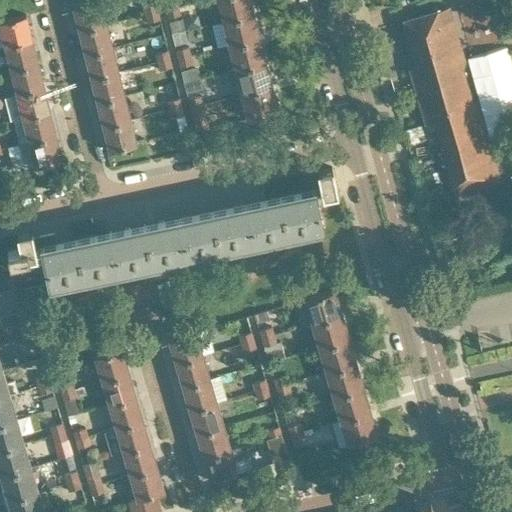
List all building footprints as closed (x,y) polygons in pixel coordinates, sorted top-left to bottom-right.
[(94,0),(73,5),(79,29),(106,23),(114,21),(109,0),(94,0)] [(166,0),(164,1),(166,8),(179,5),(177,0),(166,0)] [(249,0),(217,0),(223,20),(253,13),(249,0)] [(144,13),(157,10),(155,2),(142,5),(144,13)] [(166,8),(168,16),(181,13),(179,5),(166,8)] [(434,121),(455,193),(498,181),(478,114),(482,113),(481,109),(477,110),(477,109),(470,102),(461,72),(463,60),(447,7),(404,19),(418,65),(410,67),(426,123),(434,121)] [(159,18),(157,10),(144,13),(146,21),(159,18)] [(253,13),(223,20),(229,45),(259,37),(253,13)] [(0,20),(0,24),(5,45),(32,38),(26,14),(0,20)] [(182,19),(169,22),(172,33),(185,30),(182,19)] [(85,53),(112,47),(106,23),(79,29),(85,53)] [(185,30),(172,33),(175,45),(188,42),(185,30)] [(259,37),(229,45),(235,69),(265,62),(259,37)] [(38,62),(32,38),(5,45),(11,69),(38,62)] [(511,57),(509,45),(468,55),(489,134),(511,128),(511,126),(510,118),(511,117),(511,57)] [(91,77),(118,71),(112,47),(85,53),(91,77)] [(176,50),(178,58),(191,54),(189,47),(176,50)] [(156,61),(169,58),(167,50),(155,53),(156,61)] [(191,54),(178,58),(180,65),(193,62),(191,54)] [(171,66),(169,58),(156,61),(158,69),(171,66)] [(38,62),(11,69),(17,93),(44,86),(38,62)] [(265,62),(235,69),(242,94),(272,87),(265,62)] [(197,67),(181,71),(184,82),(200,78),(197,67)] [(97,102),(124,95),(118,71),(91,77),(97,102)] [(200,78),(184,82),(187,93),(203,89),(200,78)] [(17,93),(5,96),(11,120),(14,120),(50,110),(44,86),(17,93)] [(272,87),(242,94),(248,119),(278,111),(272,87)] [(103,126),(130,119),(124,95),(97,102),(103,126)] [(188,98),(190,107),(203,104),(201,95),(188,98)] [(182,106),(180,97),(166,101),(169,109),(182,106)] [(192,115),(205,112),(203,104),(190,107),(192,115)] [(182,106),(169,109),(171,117),(175,116),(184,114),(182,106)] [(50,110),(14,120),(19,143),(29,141),(56,135),(50,110)] [(109,150),(136,143),(130,119),(103,126),(109,150)] [(19,143),(25,168),(35,165),(62,159),(56,135),(29,141),(19,143)] [(17,233),(17,234),(20,248),(7,251),(10,261),(43,254),(49,282),(48,283),(48,284),(324,226),(321,212),(327,211),(323,195),(337,192),(332,166),(331,167),(331,168),(318,170),(318,169),(317,170),(321,187),(56,243),(54,232),(34,237),(32,230),(31,230),(31,231),(18,233),(17,233)] [(7,280),(9,288),(22,285),(19,277),(7,280)] [(12,297),(24,293),(23,289),(22,285),(9,288),(12,297)] [(305,298),(312,322),(342,313),(335,289),(305,298)] [(266,310),(254,314),(256,322),(269,318),(266,310)] [(349,338),(342,313),(312,322),(319,347),(349,338)] [(21,329),(24,337),(36,333),(33,325),(21,329)] [(261,337),(273,334),(271,325),(258,329),(261,337)] [(176,362),(203,354),(196,330),(191,331),(169,338),(176,362)] [(241,343),(254,339),(251,331),(239,335),(241,343)] [(38,342),(36,333),(24,337),(26,345),(38,342)] [(273,334),(261,337),(268,362),(284,357),(279,341),(276,342),(273,334)] [(349,338),(319,347),(326,371),(356,362),(349,338)] [(256,347),(254,339),(241,343),(243,350),(256,347)] [(95,356),(102,379),(129,371),(122,348),(95,356)] [(183,385),(210,378),(203,354),(176,362),(183,385)] [(363,387),(356,362),(326,371),(334,395),(363,387)] [(6,382),(2,370),(0,370),(0,396),(9,394),(19,391),(15,379),(6,382)] [(129,371),(102,379),(109,403),(136,395),(129,371)] [(35,377),(38,385),(50,382),(48,373),(35,377)] [(272,378),(275,386),(287,382),(285,374),(272,378)] [(190,409),(217,402),(210,378),(183,385),(190,409)] [(265,378),(253,382),(255,390),(268,386),(265,378)] [(71,379),(59,383),(61,391),(74,388),(71,379)] [(53,390),(50,382),(38,385),(40,394),(53,390)] [(290,391),(287,382),(275,386),(277,395),(290,391)] [(268,386),(255,390),(258,398),(270,395),(268,386)] [(363,387),(334,395),(341,420),(370,411),(363,387)] [(76,396),(74,388),(61,391),(64,400),(76,396)] [(0,422),(17,418),(9,394),(0,396),(0,422)] [(57,406),(54,395),(42,399),(45,410),(57,406)] [(136,395),(109,403),(116,427),(143,419),(136,395)] [(197,433),(224,425),(217,402),(190,409),(197,433)] [(378,435),(370,411),(341,420),(348,444),(378,435)] [(0,449),(24,442),(17,418),(0,422),(0,449)] [(143,419),(116,427),(123,451),(150,443),(143,419)] [(52,434),(64,430),(62,422),(49,426),(52,434)] [(290,434),(302,431),(300,422),(287,426),(290,434)] [(204,457),(231,449),(224,425),(197,433),(204,457)] [(267,429),(269,437),(281,433),(279,426),(267,429)] [(75,439),(88,435),(85,427),(73,431),(75,439)] [(64,430),(52,434),(54,442),(54,443),(58,458),(71,455),(64,430)] [(293,442),(305,439),(302,431),(290,434),(293,442)] [(284,442),(281,433),(269,437),(266,438),(273,462),(288,457),(284,442)] [(90,444),(88,435),(75,439),(78,447),(90,444)] [(0,472),(1,475),(31,467),(24,442),(0,449),(0,472)] [(150,443),(123,451),(131,475),(157,467),(150,443)] [(231,449),(204,457),(211,481),(238,473),(234,461),(249,457),(245,445),(231,449)] [(8,500),(38,491),(31,467),(1,475),(8,500)] [(131,511),(158,511),(161,511),(156,493),(164,491),(157,467),(131,475),(137,497),(128,500),(131,511)] [(64,474),(66,482),(79,479),(76,470),(64,474)] [(89,487),(102,483),(99,475),(87,478),(89,487)] [(81,487),(79,479),(66,482),(69,490),(81,487)] [(92,494),(104,491),(102,483),(89,487),(92,494)] [(11,511),(44,511),(38,491),(8,500),(11,511)] [(432,511),(430,500),(429,501),(416,504),(416,503),(415,503),(416,511),(432,511)]
